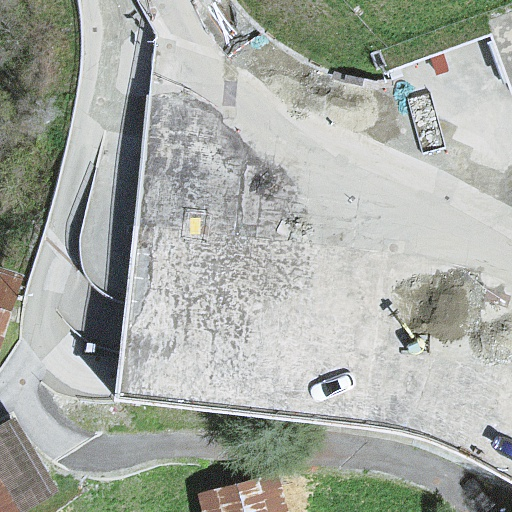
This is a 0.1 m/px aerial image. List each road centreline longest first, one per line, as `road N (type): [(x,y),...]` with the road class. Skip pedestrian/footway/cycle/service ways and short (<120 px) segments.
road 1 (residential): [(29,375),(32,412),(58,439),(91,453),(215,442),(345,454),(417,469),(465,494),(477,511)]
road 2 (tertiary): [(177,0),(341,127),(511,212)]
road 3 (residential): [(52,288),(103,30),(95,0)]
